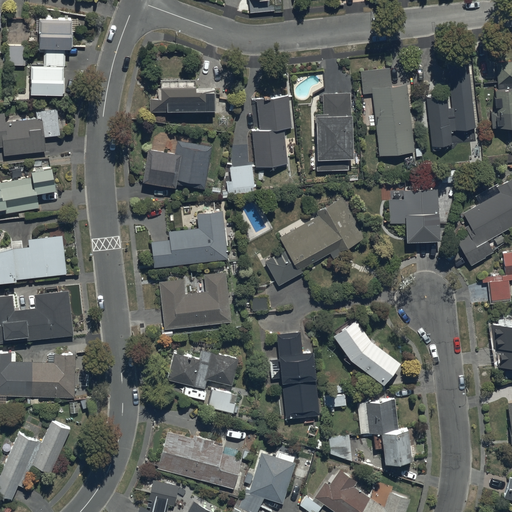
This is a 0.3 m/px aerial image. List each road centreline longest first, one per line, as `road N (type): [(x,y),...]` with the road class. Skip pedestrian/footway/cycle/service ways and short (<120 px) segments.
road 1 (residential): [(79,511),(118,432),(119,360),(98,153),(108,75),(133,4)]
road 2 (residential): [(133,4),(250,41),(511,16)]
road 3 (residential): [(446,511),(455,431),(428,296)]
